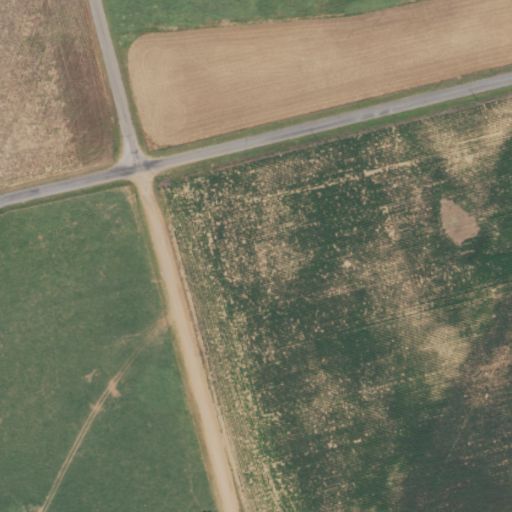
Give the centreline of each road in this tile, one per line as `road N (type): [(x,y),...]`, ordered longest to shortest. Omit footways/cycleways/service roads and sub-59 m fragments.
road 1 (residential): [(224,511),(93,0)]
road 2 (residential): [(0,202),(511,76)]
